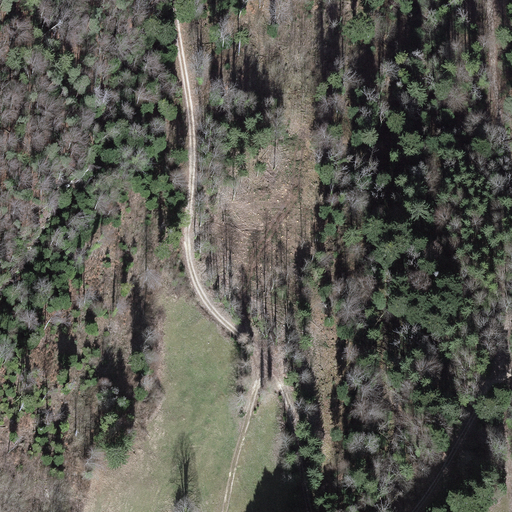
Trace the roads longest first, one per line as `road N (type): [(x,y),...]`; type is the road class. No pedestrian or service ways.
road 1 (track): [(178,0),(193,127),(190,260),(212,306),(267,361)]
road 2 (track): [(413,511),(481,397),(507,370)]
road 3 (track): [(267,361),(294,422),(312,511)]
road 4 (track): [(267,361),(223,511)]
road 5 (track): [(511,153),(493,0)]
